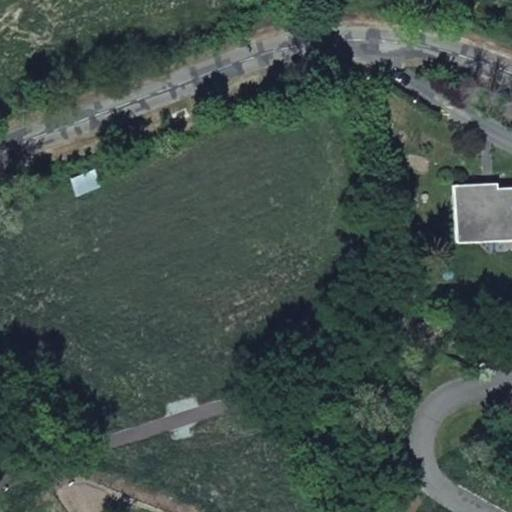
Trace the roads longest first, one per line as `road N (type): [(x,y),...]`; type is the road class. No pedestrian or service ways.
road 1 (unclassified): [(0,154),(265,51),(328,36)]
road 2 (residential): [(511,383),(441,404),(423,437),(427,474),(480,511)]
road 3 (residential): [(328,36),(511,133)]
road 4 (unclassified): [(328,36),(412,41),(511,73)]
